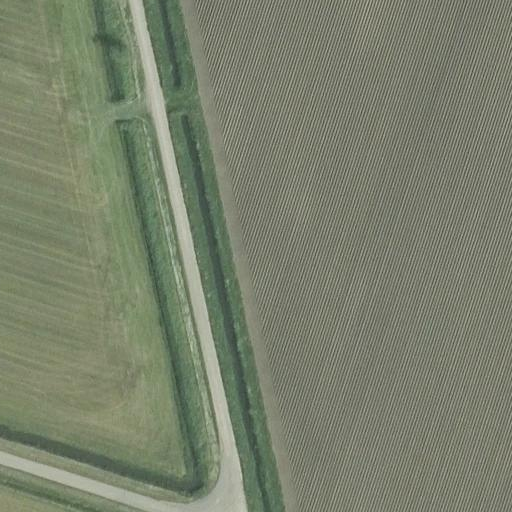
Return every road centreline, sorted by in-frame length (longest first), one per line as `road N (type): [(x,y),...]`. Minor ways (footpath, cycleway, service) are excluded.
road 1 (unclassified): [(235,511),(131,0)]
road 2 (track): [(214,511),(0,446)]
